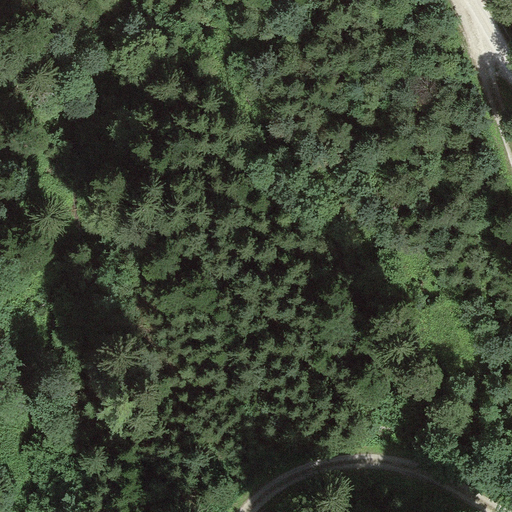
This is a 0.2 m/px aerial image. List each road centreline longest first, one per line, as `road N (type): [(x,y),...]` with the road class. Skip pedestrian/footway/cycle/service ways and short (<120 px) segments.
road 1 (track): [(245,511),(293,475),(367,460),(414,466),(499,511)]
road 2 (track): [(511,146),(482,62),(476,17)]
